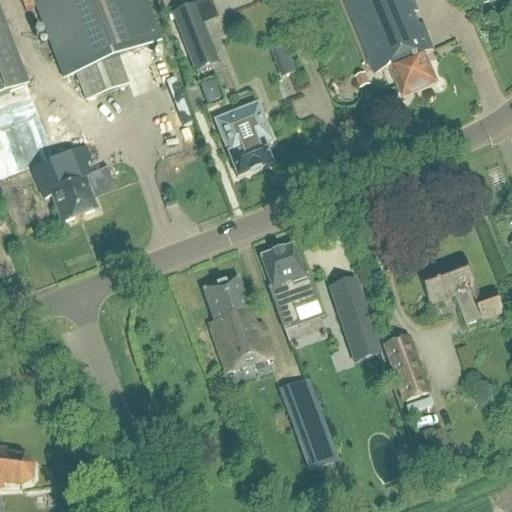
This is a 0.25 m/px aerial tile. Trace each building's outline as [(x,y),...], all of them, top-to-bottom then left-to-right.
[(37,0),(68,80),(76,77),(86,105),(128,89),(118,62),(156,47),(137,0),(37,0)] [(342,0),(374,77),(389,71),(402,102),(438,87),(425,56),(434,52),(423,26),(416,29),(411,17),(418,14),(412,0),(342,0)] [(189,11),(171,18),(194,76),(213,68),(189,11)] [(0,97),(25,89),(0,20),(0,97)] [(355,80),(360,92),(369,88),(365,76),(355,80)] [(48,81),(2,99),(13,128),(29,171),(76,153),(48,81)] [(199,89),(205,105),(217,101),(211,85),(199,89)] [(225,156),(235,180),(268,167),(258,139),(266,136),(258,116),(217,130),(226,155),(225,156)] [(81,166),(34,184),(41,203),(51,199),(61,226),(98,212),(81,166)] [(290,249),(260,260),(272,293),(302,281),(290,249)] [(457,301),(466,327),(482,321),(483,324),(502,317),(492,291),(477,296),(465,264),(421,280),(432,310),(457,301)] [(214,326),(206,329),(225,380),(275,362),(262,327),(255,330),(238,282),(203,295),(214,326)] [(406,340),(381,349),(402,407),(426,398),(406,340)] [(280,395),(308,474),(334,465),(306,386),(280,395)] [(21,492),(21,497),(23,497),(24,492),(31,486),(33,489),(35,487),(32,484),(34,472),(37,469),(35,467),(33,469),(26,463),(26,458),(23,457),(23,463),(6,461),(7,456),(0,455),(0,495),(4,496),(5,491),(21,492)]
